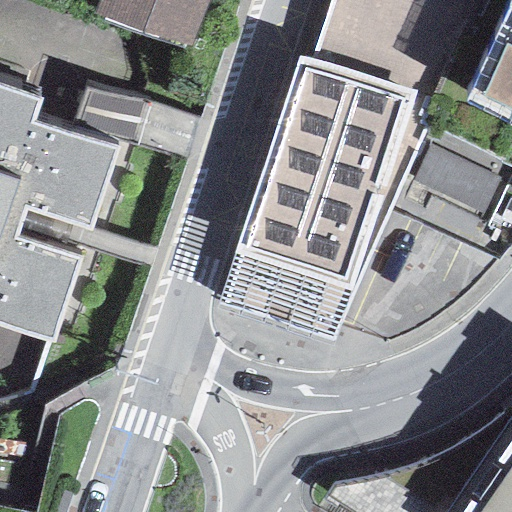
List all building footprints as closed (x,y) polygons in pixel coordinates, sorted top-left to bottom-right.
[(95,0),(95,2),(190,38),(204,0),(95,0)] [(298,45),(214,300),(334,337),(439,96),(479,0),(328,0),(311,51),(298,45)] [(511,31),(511,34),(502,31),(477,90),(510,106),(511,100),(511,31)] [(42,84),(0,70),(0,315),(53,333),(82,248),(16,226),(21,214),(25,202),(90,223),(119,137),(33,108),(42,84)] [(511,511),(511,392),(429,511),(511,511)]
